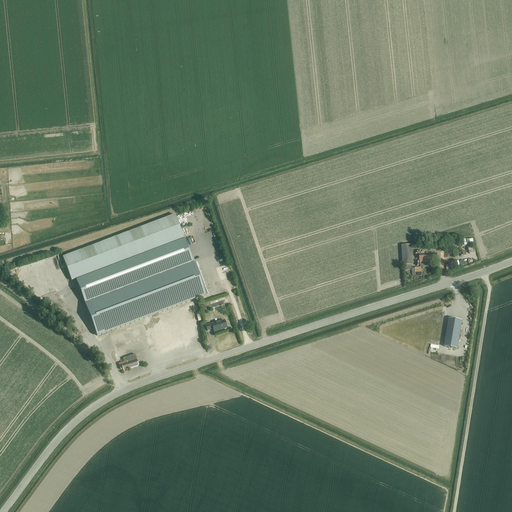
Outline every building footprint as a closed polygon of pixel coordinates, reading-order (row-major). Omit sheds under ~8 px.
[(174,215),(62,257),(71,281),(75,279),(97,336),(205,296),(183,239),(174,215)] [(401,245),(402,265),(412,265),(411,245),(401,245)] [(437,259),(437,253),(419,254),(419,262),(433,261),(433,259),(437,259)] [(152,321),(113,330),(116,344),(159,334),(161,340),(146,343),(145,340),(134,343),(135,348),(122,351),(123,356),(143,352),(143,354),(146,353),(145,348),(200,335),(198,327),(190,329),(188,322),(194,321),(192,310),(154,319),(155,323),(153,324),(152,321)] [(461,321),(448,319),(444,347),(457,349),(461,321)] [(214,333),(226,329),(224,321),(211,325),(205,326),(207,332),(213,330),(214,333)] [(125,370),(138,366),(135,355),(126,357),(127,361),(121,363),(123,369),(125,369),(125,370)]
